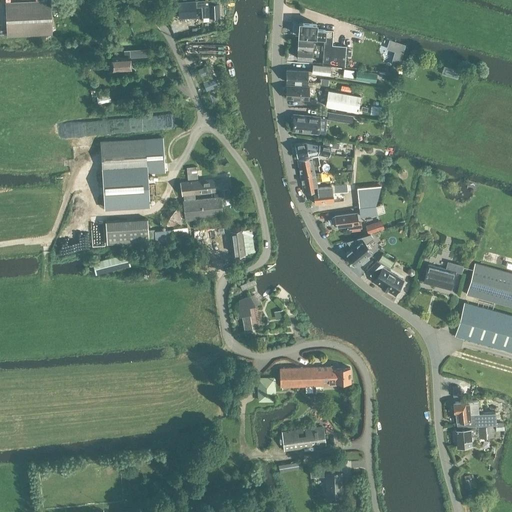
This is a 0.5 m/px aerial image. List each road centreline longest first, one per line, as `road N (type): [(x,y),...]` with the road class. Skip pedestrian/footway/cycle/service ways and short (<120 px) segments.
road 1 (unclassified): [(376,511),(368,387),(358,359),(331,344),(248,350),(226,333),(225,285),(264,261),(257,195),(133,0)]
road 2 (unclassified): [(455,511),(439,455),(426,335),(348,273),(317,237),(292,188),(276,0)]
road 3 (track): [(203,112),(156,211),(88,214),(86,179),(73,179),(50,239),(0,246)]
